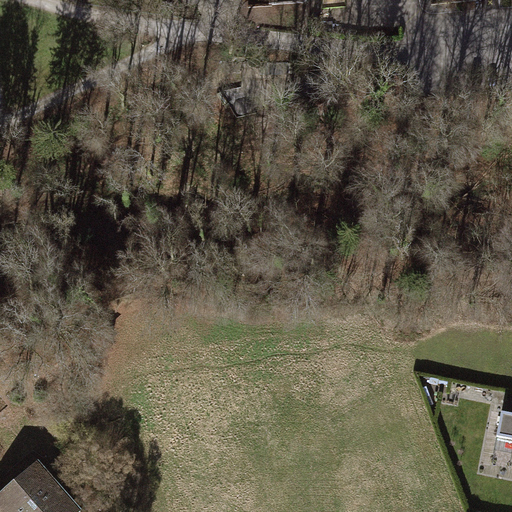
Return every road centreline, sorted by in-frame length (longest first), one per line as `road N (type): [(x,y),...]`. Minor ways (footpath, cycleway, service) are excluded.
road 1 (track): [(0,126),(193,32)]
road 2 (track): [(193,32),(87,17),(35,0)]
